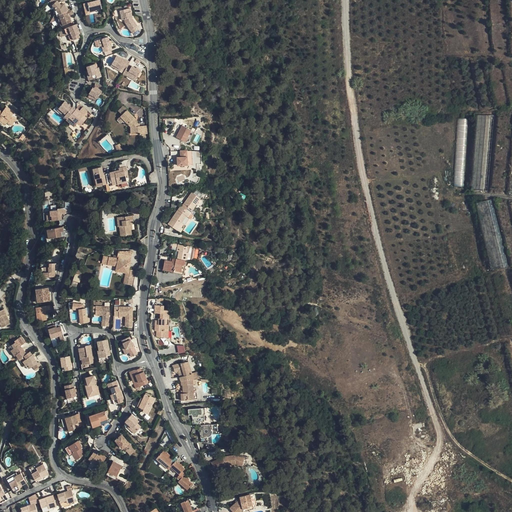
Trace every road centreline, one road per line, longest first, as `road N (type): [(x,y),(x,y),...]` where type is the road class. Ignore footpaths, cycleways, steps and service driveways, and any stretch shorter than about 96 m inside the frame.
road 1 (track): [(345,0),(354,111),(389,283),(449,432),(511,477)]
road 2 (residential): [(0,153),(29,199),(34,236),(20,313),(54,364),(53,452),(63,475)]
road 3 (unclassified): [(152,359),(212,511)]
road 4 (unclassified): [(151,48),(159,210)]
road 5 (residential): [(73,331),(56,295),(70,245),(68,217)]
